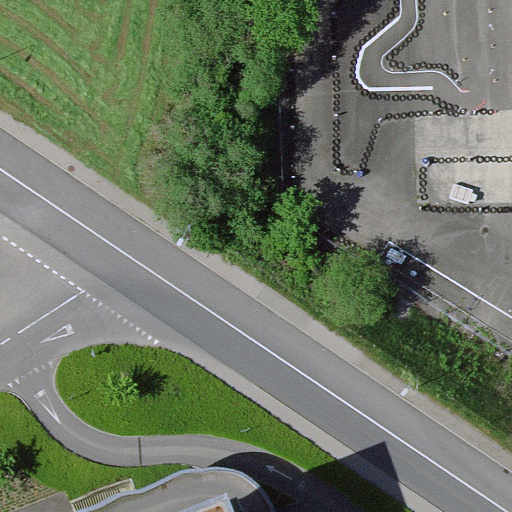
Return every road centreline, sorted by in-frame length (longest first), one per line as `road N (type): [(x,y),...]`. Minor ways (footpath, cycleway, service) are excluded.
road 1 (residential): [(109,239),(509,511)]
road 2 (residential): [(109,239),(0,316)]
road 3 (unclassified): [(0,165),(109,239)]
